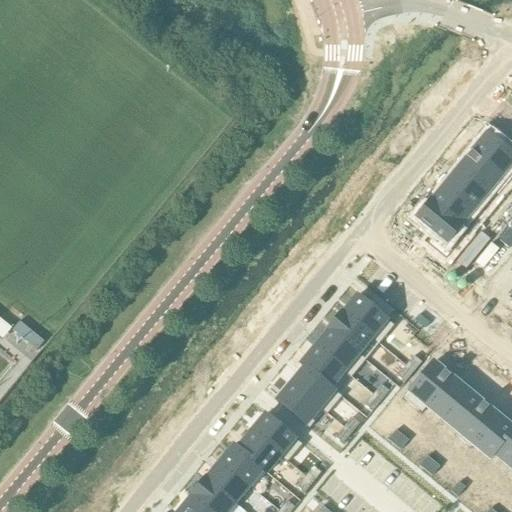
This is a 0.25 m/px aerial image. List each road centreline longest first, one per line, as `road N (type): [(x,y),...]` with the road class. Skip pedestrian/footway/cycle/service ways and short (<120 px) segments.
road 1 (unclassified): [(0,503),(294,150),(334,81),(334,27)]
road 2 (residential): [(358,235),(133,511)]
road 3 (residential): [(511,50),(358,235)]
road 4 (residential): [(358,235),(511,356)]
road 5 (residential): [(334,27),(417,6),(511,40)]
